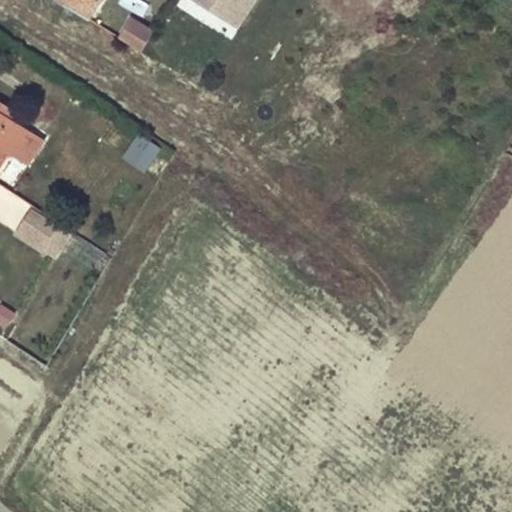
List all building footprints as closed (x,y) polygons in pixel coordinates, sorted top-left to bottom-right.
[(100,0),(61,0),(89,17),(100,0)] [(190,0),(237,29),(257,0),(190,0)] [(142,51),(154,32),(132,18),(121,37),(142,51)] [(44,140),(0,112),(0,142),(13,151),(30,161),(44,140)] [(121,157),(145,172),(162,145),(137,131),(121,157)] [(0,142),(0,164),(3,166),(13,151),(0,142)] [(32,205),(17,227),(45,246),(59,223),(57,221),(32,205)] [(44,248),(56,256),(71,231),(69,229),(59,223),(45,246),(44,248)] [(17,227),(15,231),(43,249),(44,248),(45,246),(17,227)]
